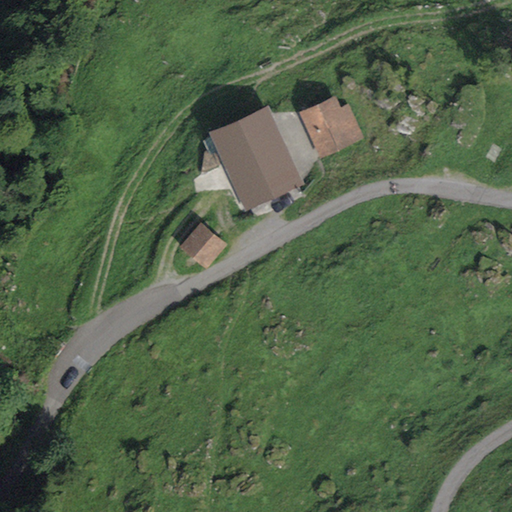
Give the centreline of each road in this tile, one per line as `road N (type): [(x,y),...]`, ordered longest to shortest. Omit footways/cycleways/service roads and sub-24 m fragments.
road 1 (unclassified): [(0,506),(80,360),(122,319),(355,195),(402,185),(511,199)]
road 2 (track): [(98,340),(89,316),(118,206),(182,119),(388,23),(511,1)]
